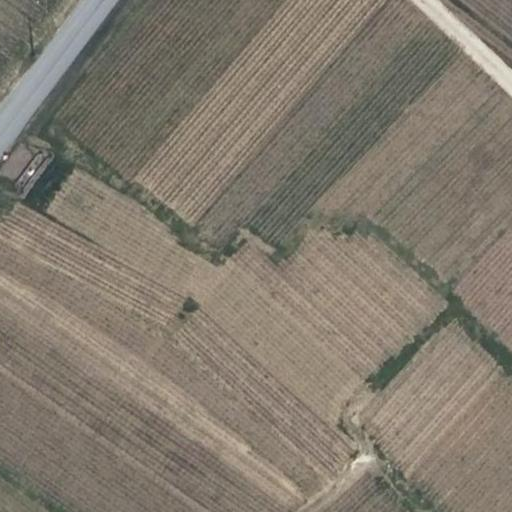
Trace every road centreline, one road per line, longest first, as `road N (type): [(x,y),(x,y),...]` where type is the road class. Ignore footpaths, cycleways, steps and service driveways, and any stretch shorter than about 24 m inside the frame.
road 1 (tertiary): [(0,126),(95,0)]
road 2 (track): [(511,82),(420,0)]
